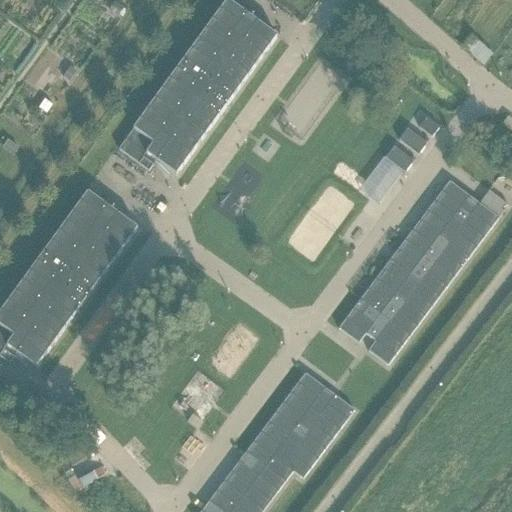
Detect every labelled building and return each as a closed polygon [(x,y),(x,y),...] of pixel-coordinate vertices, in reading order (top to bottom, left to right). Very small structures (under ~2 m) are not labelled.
[(277,39),(227,2),(118,151),(148,173),(155,163),(175,178),(277,39)] [(438,129),(426,119),(419,128),(432,137),(438,129)] [(426,145),(407,131),(399,142),(418,156),(426,145)] [(412,163),(393,149),(385,160),(404,174),(412,163)] [(498,220),(449,183),(338,331),(358,346),(365,336),(375,343),(367,353),(387,368),(498,220)] [(137,230),(87,194),(0,313),(0,359),(8,365),(16,355),(36,370),(137,230)] [(354,412),(305,375),(201,511),(263,511),(292,474),(302,481),(354,412)] [(202,424),(192,417),(188,423),(197,430),(202,424)]
